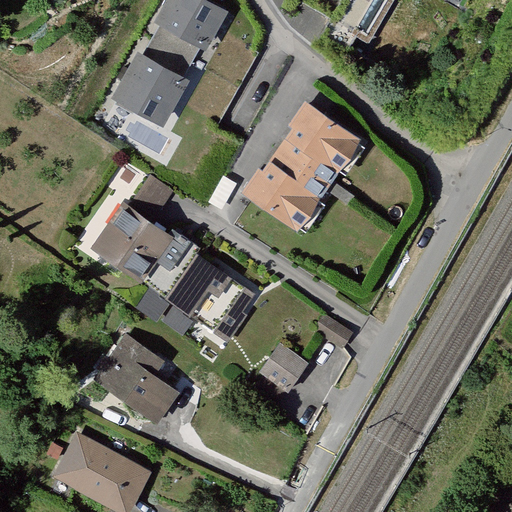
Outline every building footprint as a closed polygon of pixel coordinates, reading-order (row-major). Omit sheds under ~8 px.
[(229,9),(210,0),(161,0),(151,21),(208,49),(229,9)] [(190,76),(138,48),(111,98),(163,126),(190,76)] [(364,141),(308,102),(245,194),(302,235),(364,141)] [(137,195),(160,209),(174,185),(151,171),(137,195)] [(265,287),(125,199),(91,253),(230,341),(265,287)] [(327,312),(320,323),(344,340),(352,328),(327,312)] [(310,362),(279,341),(259,371),(290,392),(310,362)] [(181,389),(113,344),(89,379),(156,425),(181,389)] [(130,511),(152,470),(76,431),(54,475),(124,511),(130,511)] [(511,511),(511,487),(507,484),(487,511),(511,511)]
